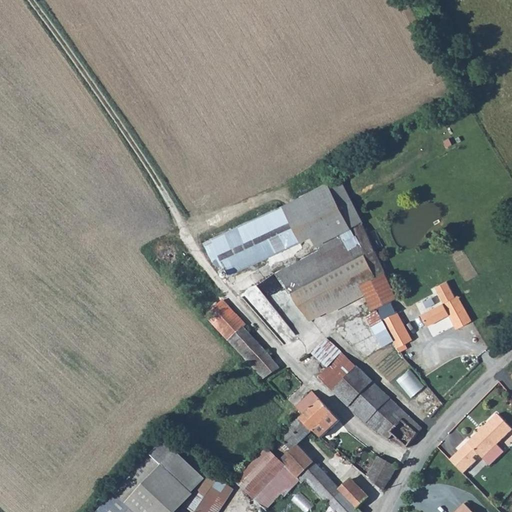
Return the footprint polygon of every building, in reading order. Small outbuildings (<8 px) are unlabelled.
[(363,221),(342,176),(286,205),(304,240),(314,235),(318,243),(320,242),(361,222),(363,221)] [(304,240),(286,205),(208,243),(227,279),(304,240)] [(309,255),(291,264),(292,266),(278,273),(292,293),(324,277),(375,252),(361,222),(320,242),(317,252),(309,255)] [(160,254),(171,250),(167,239),(156,242),(160,254)] [(312,317),(343,302),(367,290),(388,279),(375,252),(324,277),(292,293),(312,317)] [(264,377),(280,367),(241,328),(244,326),(178,258),(161,270),(264,377)] [(396,296),(388,279),(367,290),(376,307),(391,299),(396,296)] [(445,303),(457,297),(449,282),(438,287),(445,303)] [(422,314),(428,326),(450,315),(457,329),(472,322),(459,296),(457,297),(445,303),(422,314)] [(396,343),(398,348),(404,345),(402,341),(410,337),(391,299),(376,307),(394,344),(396,343)] [(342,355),(327,341),(313,355),(327,369),(342,355)] [(355,367),(342,355),(327,369),(319,378),(333,391),(355,367)] [(372,383),(355,367),(333,391),(350,406),(372,383)] [(411,367),(397,378),(413,396),(426,385),(411,367)] [(398,407),(372,383),(350,406),(377,430),(378,429),(398,407)] [(299,411),(306,418),(302,422),(314,435),(322,441),(341,423),(313,396),(299,411)] [(407,446),(421,428),(398,407),(378,429),(386,436),(391,431),(407,446)] [(465,475),(478,461),(475,458),(480,454),(485,459),(511,431),(511,427),(499,413),(452,461),(465,475)] [(361,511),(358,508),(340,490),(300,449),(314,435),(302,422),(278,446),(276,447),(278,452),(287,461),(284,464),(289,469),(291,467),(301,477),(309,485),(330,506),(335,511),(361,511)] [(167,440),(116,495),(133,511),(180,511),(185,506),(190,498),(204,476),(167,440)] [(256,501),(285,473),(289,469),(284,464),(271,451),(239,483),(256,501)] [(378,457),(368,475),(388,491),(399,469),(378,457)] [(297,482),(299,479),(301,477),(291,467),(289,469),(285,473),(290,478),(295,484),(297,482)] [(199,511),(220,479),(207,471),(204,476),(190,498),(185,506),(193,511),(199,511)] [(295,484),(290,478),(285,473),(256,501),(266,511),(295,484)] [(309,485),(301,477),(299,479),(297,482),(305,490),(309,485)] [(221,511),(235,489),(220,479),(199,511),(221,511)] [(340,490),(358,508),(369,497),(351,479),(340,490)] [(133,511),(116,495),(98,511),(133,511)] [(475,511),(467,503),(457,511),(475,511)]
